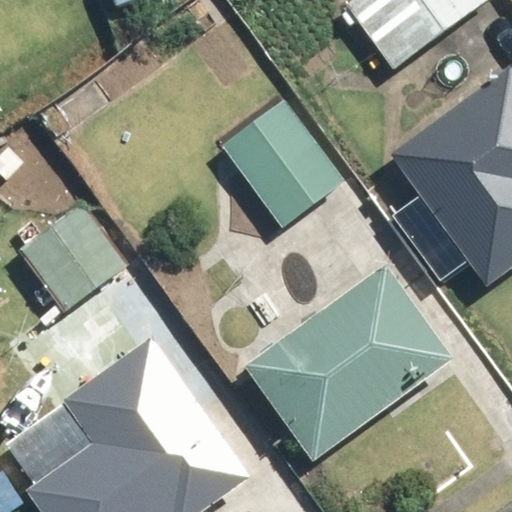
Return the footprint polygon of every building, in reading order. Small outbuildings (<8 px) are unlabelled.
[(379,0),(353,19),(387,65),(474,1),(473,0),(379,0)] [(511,117),(497,95),(398,161),(480,281),(511,259),(511,117)] [(339,193),(277,104),(216,148),(278,236),(339,193)] [(127,269),(80,210),(15,262),(62,321),(127,269)] [(311,461),(437,371),(374,282),(247,372),(311,461)] [(18,456),(50,511),(191,511),(249,478),(181,361),(18,456)] [(0,463),(28,448),(11,420),(0,426),(0,463)]
